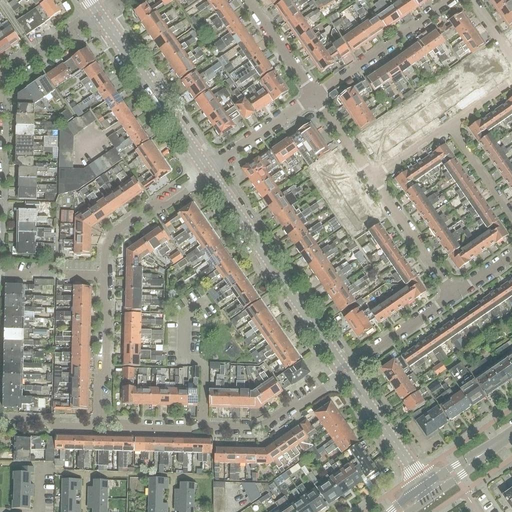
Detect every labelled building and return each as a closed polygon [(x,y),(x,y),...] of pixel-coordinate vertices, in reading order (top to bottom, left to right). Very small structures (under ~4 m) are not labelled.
[(50,19),(50,20),(54,16),(56,17),(59,14),(59,13),(60,12),(55,5),(56,4),(53,0),(52,0),(48,0),(17,22),(26,36),(45,23),(50,19)] [(175,0),(174,0),(159,0),(161,2),(156,5),(159,11),(175,0)] [(196,9),(199,13),(206,8),(217,0),(206,0),(208,2),(206,3),(205,2),(196,9)] [(217,0),(206,8),(209,11),(212,9),(215,13),(228,4),(224,0),(217,0)] [(295,0),(292,2),(290,0),(284,0),(275,6),(274,7),(279,13),(280,13),(281,15),(298,3),(303,0),(295,0)] [(286,24),(300,14),(296,9),(309,0),(303,0),(298,3),(281,15),(282,17),(286,24)] [(318,0),(315,2),(320,10),(324,8),(325,10),(333,5),(334,6),(341,0),(318,0)] [(401,19),(393,6),(389,9),(382,0),(381,0),(379,2),(393,23),(395,22),(396,23),(401,19)] [(408,13),(399,0),(393,0),(396,4),(393,6),(401,19),(407,15),(406,14),(408,13)] [(417,8),(411,0),(399,0),(408,13),(411,11),(411,12),(417,8)] [(490,0),(492,4),(497,12),(511,2),(509,0),(490,0)] [(393,23),(379,2),(374,5),(376,9),(372,12),(375,16),(376,16),(382,26),(385,30),(391,26),(391,25),(393,23)] [(502,17),(504,20),(511,14),(511,3),(511,2),(497,12),(501,18),(502,17)] [(18,3),(11,8),(13,12),(20,7),(18,3)] [(142,22),(157,12),(159,11),(156,5),(150,9),(146,4),(134,12),(135,13),(135,14),(137,17),(138,17),(142,22)] [(214,26),(233,13),(231,11),(232,10),(228,4),(215,13),(218,17),(211,22),(214,26)] [(376,16),(375,16),(372,19),(367,12),(365,12),(362,8),(360,10),(359,10),(377,35),(379,33),(379,34),(385,30),(382,26),(376,16)] [(167,19),(175,13),(173,9),(160,17),(157,12),(142,22),(141,23),(146,30),(146,29),(148,31),(147,32),(167,19)] [(359,10),(356,12),(359,16),(358,17),(364,24),(359,27),(369,41),(375,37),(374,36),(377,35),(359,10)] [(443,25),(438,28),(444,37),(468,21),(466,18),(467,18),(463,11),(449,21),(452,26),(447,29),(443,25)] [(315,16),(313,13),(313,12),(303,19),(300,14),(286,24),(290,30),(291,29),(293,31),(309,20),(314,16),(315,16)] [(338,12),(325,20),(326,21),(328,24),(339,18),(338,13),(338,12)] [(170,23),(173,21),(178,17),(175,13),(167,19),(170,23)] [(217,30),(224,26),(226,29),(239,21),(235,15),(234,15),(233,13),(214,26),(217,30)] [(297,40),(311,31),(309,27),(313,25),(313,24),(323,17),(320,13),(315,16),(314,16),(309,20),(293,31),(294,33),(293,34),(297,40)] [(191,19),(190,19),(196,27),(199,24),(194,16),(191,19)] [(167,19),(147,32),(148,33),(148,32),(150,34),(149,35),(153,41),(169,30),(166,26),(170,23),(167,19)] [(341,19),(333,25),(335,28),(340,24),(343,28),(346,26),(343,21),(341,19)] [(346,26),(348,29),(360,46),(362,45),(363,45),(369,41),(359,27),(355,30),(350,23),(349,23),(346,19),(343,21),(346,26)] [(243,27),(239,21),(226,29),(229,34),(221,39),(224,44),(244,30),(242,27),(243,27)] [(468,21),(444,37),(446,41),(457,34),(460,38),(474,28),(470,22),(469,22),(468,21)] [(0,31),(10,46),(14,44),(15,44),(18,42),(18,41),(20,40),(11,27),(5,30),(0,22),(0,31)] [(169,30),(153,41),(154,42),(155,42),(156,43),(155,44),(160,51),(176,40),(172,34),(184,26),(181,22),(169,30)] [(453,50),(456,53),(479,37),(478,35),(479,34),(474,28),(460,38),(463,43),(453,50)] [(331,29),(325,32),(321,36),(304,48),(305,50),(305,51),(309,57),(323,47),(320,43),(324,40),(323,40),(325,38),(329,35),(331,29)] [(347,36),(343,39),(352,52),(353,52),(359,48),(358,47),(360,46),(348,29),(344,32),(347,36)] [(429,35),(427,36),(439,52),(443,50),(440,46),(441,45),(445,42),(436,29),(432,32),(429,34),(429,35)] [(238,45),(250,37),(246,31),(245,32),(244,30),(224,44),(227,47),(232,44),(232,43),(235,41),(238,45)] [(333,47),(335,51),(338,54),(341,59),(342,59),(342,60),(348,55),(350,53),(350,54),(351,54),(334,30),(332,31),(331,36),(335,39),(337,43),(332,46),(333,47)] [(0,48),(2,52),(3,51),(4,52),(7,50),(7,48),(10,46),(0,31),(0,48)] [(303,46),(304,48),(321,36),(319,33),(315,36),(311,31),(297,40),(302,46),(303,46)] [(425,36),(418,41),(428,55),(432,52),(432,51),(435,55),(439,52),(427,36),(425,37),(425,36)] [(250,37),(238,45),(241,50),(237,53),(240,56),(255,45),(253,43),(254,43),(250,37)] [(468,51),(471,55),(486,45),(481,38),(480,39),(479,37),(456,53),(458,57),(468,51)] [(176,40),(160,51),(161,52),(165,59),(166,58),(167,60),(167,61),(183,50),(183,51),(187,48),(195,43),(194,40),(192,38),(184,44),(180,47),(177,41),(176,40)] [(224,44),(221,39),(213,44),(216,49),(224,44)] [(412,46),(410,48),(422,65),(426,63),(427,62),(423,57),(428,55),(418,41),(412,46)] [(219,53),(227,47),(224,44),(216,49),(219,53)] [(249,62),(261,53),(257,47),(256,48),(255,45),(240,56),(242,59),(246,57),(249,62)] [(315,64),(335,51),(333,47),(326,52),(323,47),(309,57),(313,63),(314,62),(315,64)] [(407,49),(401,53),(402,54),(411,67),(415,64),(418,68),(422,65),(410,48),(407,49)] [(80,72),(81,71),(91,64),(93,62),(95,61),(90,54),(90,55),(86,49),(83,51),(83,50),(78,53),(79,53),(72,58),(63,64),(46,76),(49,80),(56,89),(72,77),(80,72)] [(183,51),(183,50),(167,61),(172,68),(173,67),(174,69),(173,70),(193,57),(190,53),(186,56),(183,51)] [(193,57),(173,70),(174,71),(175,71),(176,72),(175,73),(180,80),(184,77),(196,69),(192,64),(196,61),(204,55),(201,51),(196,55),(193,57)] [(338,54),(335,51),(315,64),(317,67),(316,67),(320,73),(321,73),(334,64),(331,59),(335,56),(338,54)] [(243,72),(246,76),(266,61),(265,59),(261,53),(249,62),(252,66),(243,72)] [(393,60),(391,61),(394,65),(396,68),(398,67),(402,73),(406,70),(409,75),(414,71),(411,67),(402,54),(399,55),(393,59),(394,60),(393,60)] [(224,55),(218,59),(224,67),(230,63),(224,55)] [(493,56),(484,63),(494,77),(503,71),(493,56)] [(241,85),(257,74),(260,78),(273,69),(272,68),(268,63),(268,64),(266,61),(246,76),(238,80),(241,85)] [(385,66),(383,67),(392,80),(391,80),(394,85),(395,85),(398,82),(399,81),(403,79),(400,74),(402,73),(398,67),(396,68),(394,65),(391,61),(391,62),(390,61),(384,65),(385,66)] [(445,61),(442,64),(447,71),(447,72),(450,70),(450,69),(449,68),(445,61)] [(80,72),(72,77),(73,79),(83,72),(91,66),(95,64),(93,62),(91,64),(81,71),(80,72)] [(91,66),(83,72),(87,77),(80,82),(83,87),(90,82),(103,74),(99,69),(100,68),(98,65),(97,65),(96,63),(95,64),(91,66)] [(214,72),(221,67),(219,63),(212,68),(214,72)] [(484,63),(475,69),(485,84),(494,77),(484,63)] [(230,64),(224,68),(228,73),(234,69),(230,64)] [(376,72),(374,73),(386,90),(390,88),(390,87),(387,83),(391,80),(392,80),(383,67),(382,67),(376,71),(376,72)] [(182,81),(181,82),(186,88),(187,88),(188,90),(214,72),(212,68),(199,76),(195,71),(182,81)] [(475,69),(466,75),(476,90),(485,84),(475,69)] [(281,81),(274,71),(260,81),(267,91),(281,81)] [(214,72),(188,90),(190,92),(189,93),(193,100),(194,99),(208,90),(205,85),(217,76),(214,72)] [(366,79),(365,79),(368,83),(374,92),(379,89),(382,93),(383,92),(386,90),(374,73),(372,75),(371,74),(365,78),(366,79)] [(94,87),(90,90),(93,95),(94,94),(97,92),(109,83),(106,79),(107,78),(105,75),(104,75),(103,74),(90,82),(94,87)] [(466,75),(457,81),(467,96),(476,90),(466,75)] [(56,102),(60,99),(54,91),(55,91),(45,77),(42,79),(40,77),(34,82),(45,98),(51,94),(56,102)] [(418,78),(413,81),(417,87),(422,84),(418,78)] [(351,79),(346,83),(349,88),(354,84),(351,79)] [(364,80),(353,88),(352,87),(338,98),(340,101),(341,101),(342,103),(341,103),(343,106),(344,106),(358,96),(358,95),(366,90),(369,88),(364,80)] [(281,81),(267,91),(274,101),(281,96),(282,97),(287,93),(286,92),(288,91),(281,81)] [(457,81),(448,87),(458,102),(467,96),(457,81)] [(45,98),(34,82),(27,86),(28,89),(26,91),(37,107),(40,107),(42,110),(43,110),(44,110),(39,102),(45,98)] [(395,85),(400,92),(403,90),(398,82),(395,85)] [(113,88),(109,83),(97,92),(94,94),(97,99),(100,96),(104,102),(116,94),(115,92),(116,91),(114,88),(113,88)] [(264,90),(263,89),(259,93),(253,85),(250,88),(263,107),(266,105),(266,106),(272,102),(272,101),(264,90)] [(448,87),(439,93),(450,108),(458,102),(448,87)] [(196,101),(195,101),(199,108),(200,108),(202,110),(220,97),(223,95),(227,92),(224,88),(212,96),(209,91),(195,101),(196,101)] [(252,98),(247,101),(255,112),(256,113),(262,109),(261,108),(263,107),(250,88),(247,90),(252,98)] [(390,88),(386,90),(391,98),(395,95),(390,88)] [(254,113),(251,109),(236,89),(232,92),(237,98),(239,102),(234,105),(244,120),(245,121),(252,116),(251,115),(254,113)] [(329,94),(329,95),(332,100),(339,95),(335,90),(329,94)] [(386,90),(383,92),(388,100),(391,98),(386,90)] [(412,90),(403,96),(406,100),(414,94),(412,90)] [(17,115),(34,116),(43,117),(43,110),(42,110),(40,107),(37,107),(26,91),(18,95),(18,105),(18,113),(17,113),(17,115)] [(439,93),(430,99),(441,114),(450,108),(439,93)] [(111,112),(123,104),(120,99),(120,98),(119,95),(117,95),(116,94),(104,102),(111,112)] [(349,115),(350,114),(364,104),(358,96),(344,106),(346,108),(345,108),(349,115)] [(220,97),(202,110),(203,112),(202,112),(207,119),(222,109),(219,104),(223,102),(220,97)] [(399,97),(394,101),(398,105),(403,102),(399,97)] [(430,99),(422,106),(432,120),(441,114),(430,99)] [(355,123),(356,122),(370,112),(369,112),(366,107),(370,105),(368,101),(364,104),(350,114),(351,116),(350,117),(355,123)] [(511,109),(507,102),(498,108),(509,123),(511,120),(510,117),(511,115),(511,109)] [(123,104),(111,112),(118,122),(120,125),(132,117),(130,114),(129,112),(130,111),(128,108),(127,108),(123,104)] [(77,106),(76,106),(72,109),(78,118),(83,115),(77,106)] [(422,106),(413,112),(423,127),(432,120),(422,106)] [(222,109),(207,119),(212,126),(213,125),(214,127),(237,112),(233,107),(225,113),(222,109)] [(498,108),(488,115),(499,130),(500,129),(498,126),(499,125),(503,122),(505,126),(509,123),(498,108)] [(361,131),(365,129),(376,121),(372,116),(376,113),(373,109),(369,112),(370,112),(356,122),(357,124),(356,125),(361,131)] [(73,118),(68,110),(57,117),(63,125),(73,118)] [(90,112),(85,115),(91,124),(96,121),(90,112)] [(237,112),(214,127),(216,130),(215,130),(219,137),(220,136),(234,127),(230,122),(239,116),(237,112)] [(413,112),(404,118),(414,133),(423,127),(413,112)] [(53,122),(34,122),(34,116),(17,115),(15,115),(15,123),(18,123),(17,126),(53,127),(53,122)] [(91,124),(85,115),(81,118),(87,127),(91,124)] [(488,115),(480,121),(487,130),(486,130),(488,132),(493,129),(496,132),(499,130),(488,115)] [(132,117),(120,125),(122,128),(129,139),(142,130),(138,125),(139,124),(137,121),(135,121),(135,120),(134,120),(132,117)] [(81,118),(78,118),(76,118),(75,119),(82,130),(87,127),(81,118)] [(105,130),(111,127),(106,120),(105,121),(103,118),(98,121),(105,130)] [(404,118),(395,124),(405,139),(414,133),(404,118)] [(82,130),(75,119),(70,122),(78,133),(82,130)] [(469,128),(479,142),(483,139),(480,134),(483,132),(486,130),(487,130),(480,121),(480,120),(469,128)] [(78,133),(70,122),(60,130),(73,136),(78,133)] [(309,167),(326,155),(330,152),(324,143),(323,142),(317,134),(318,133),(317,132),(316,133),(310,124),(311,124),(310,123),(288,138),(298,152),(309,167)] [(395,124),(386,130),(396,145),(405,139),(395,124)] [(15,128),(14,136),(34,137),(34,131),(44,131),(58,131),(58,130),(58,127),(53,127),(17,126),(17,128),(15,128)] [(73,144),(73,136),(60,130),(59,144),(73,144)] [(119,145),(115,148),(118,152),(119,154),(120,152),(122,152),(133,144),(136,149),(148,140),(147,139),(148,138),(146,135),(145,135),(142,130),(129,139),(125,141),(122,143),(119,145)] [(386,130),(377,136),(387,151),(396,145),(386,130)] [(108,139),(108,138),(112,144),(115,148),(119,145),(122,143),(119,139),(115,133),(107,138),(108,139)] [(483,139),(479,142),(478,142),(484,152),(496,144),(500,141),(497,137),(494,140),(490,134),(483,139)] [(34,137),(14,136),(14,144),(17,144),(17,147),(43,147),(43,144),(34,143),(34,137)] [(377,136),(368,143),(378,158),(387,151),(377,136)] [(282,143),(280,144),(297,170),(300,168),(297,164),(298,163),(293,156),(298,152),(288,138),(288,137),(281,142),(282,143)] [(154,150),(156,149),(150,141),(146,144),(135,152),(139,158),(136,160),(132,163),(135,167),(142,162),(156,152),(154,150)] [(270,151),(273,155),(280,165),(285,161),(291,170),(292,169),(295,174),(298,172),(297,170),(280,144),(277,146),(277,145),(270,150),(271,151),(270,151)] [(490,160),(506,149),(504,146),(500,149),(496,144),(484,152),(490,160)] [(433,152),(434,153),(440,162),(442,160),(445,165),(449,162),(454,159),(444,145),(433,152)] [(43,147),(17,147),(17,149),(14,149),(14,157),(34,158),(34,151),(43,152),(43,147)] [(119,154),(118,152),(115,148),(110,151),(118,163),(123,159),(119,154)] [(506,149),(490,160),(496,169),(508,161),(505,156),(508,153),(511,150),(509,148),(506,150),(506,149)] [(110,151),(104,155),(112,167),(118,163),(110,151)] [(148,172),(164,161),(159,153),(157,154),(156,152),(142,162),(135,167),(137,170),(141,168),(144,166),(148,172)] [(249,181),(250,180),(276,163),(269,152),(258,159),(258,158),(249,164),(250,165),(249,165),(249,164),(244,167),(245,168),(244,168),(244,171),(244,172),(247,177),(247,176),(250,179),(249,180),(249,181)] [(440,165),(441,168),(443,167),(443,166),(445,165),(442,160),(440,162),(434,153),(426,158),(436,173),(439,171),(437,168),(440,165)] [(99,159),(107,170),(112,167),(104,155),(99,159)] [(333,156),(318,167),(325,176),(340,166),(333,156)] [(34,158),(14,157),(14,165),(20,165),(20,168),(47,168),(47,165),(33,164),(34,158)] [(436,173),(426,158),(416,165),(424,177),(429,173),(432,177),(435,174),(436,173)] [(443,174),(446,178),(461,167),(455,158),(454,159),(449,162),(445,165),(443,166),(443,167),(447,172),(443,174)] [(94,162),(102,174),(107,170),(99,159),(94,162)] [(146,181),(147,181),(144,183),(141,185),(144,189),(160,178),(160,179),(162,178),(162,177),(163,176),(164,177),(171,171),(164,161),(148,172),(152,177),(146,181)] [(511,166),(508,161),(496,169),(503,178),(511,171),(511,166)] [(94,162),(89,166),(97,178),(102,174),(94,162)] [(270,171),(278,166),(276,163),(250,180),(252,182),(251,183),(255,189),(270,179),(267,174),(271,172),(270,171)] [(124,172),(119,165),(115,167),(116,168),(120,174),(124,172)] [(416,165),(407,171),(413,180),(413,181),(414,183),(420,179),(422,183),(426,180),(424,177),(416,165)] [(89,166),(84,170),(92,181),(97,178),(89,166)] [(340,166),(325,176),(331,185),(346,174),(340,166)] [(467,176),(461,167),(446,178),(448,182),(452,179),(455,184),(467,176)] [(17,170),(17,178),(37,179),(37,173),(47,173),(47,168),(20,168),(20,170),(17,170)] [(116,168),(112,170),(116,177),(120,174),(116,168)] [(58,196),(78,190),(92,181),(84,170),(73,169),(59,169),(58,196)] [(284,175),(282,171),(270,179),(255,189),(256,190),(257,189),(258,191),(257,192),(262,199),(277,189),(273,183),(277,181),(276,180),(284,175)] [(396,178),(405,192),(410,189),(407,184),(409,182),(410,183),(413,181),(413,180),(407,171),(396,178)] [(511,171),(503,178),(509,187),(511,184),(511,171)] [(137,195),(143,191),(134,177),(130,180),(124,172),(120,174),(135,196),(137,194),(137,195)] [(123,185),(119,188),(128,202),(134,198),(133,197),(135,196),(120,174),(116,177),(123,185)] [(346,174),(331,185),(337,194),(352,183),(346,174)] [(105,185),(109,182),(104,175),(100,177),(105,185)] [(458,196),(474,185),(467,176),(455,184),(459,190),(456,192),(458,196)] [(105,185),(100,177),(94,181),(100,188),(102,187),(105,185)] [(37,179),(17,178),(17,186),(20,186),(20,189),(46,189),(46,185),(37,185),(37,179)] [(105,185),(120,206),(122,205),(122,206),(128,202),(119,188),(115,191),(109,182),(105,185)] [(352,183),(337,194),(343,203),(358,192),(352,183)] [(108,196),(103,199),(113,212),(119,208),(118,207),(120,206),(105,185),(102,187),(108,196)] [(405,193),(411,202),(422,194),(423,194),(427,191),(424,188),(420,190),(416,185),(410,189),(405,192),(405,193)] [(468,202),(480,194),(474,185),(458,196),(461,200),(464,197),(466,200),(468,202)] [(288,195),(269,208),(269,209),(270,209),(271,210),(270,211),(275,218),(292,206),(288,201),(302,191),(299,187),(296,189),(296,190),(291,193),(288,195)] [(90,195),(85,188),(81,191),(80,191),(84,197),(85,196),(86,198),(90,195)] [(19,199),(36,200),(37,194),(45,194),(46,194),(46,189),(20,189),(20,191),(17,191),(17,199),(19,199)] [(45,194),(45,200),(54,200),(54,195),(56,195),(56,190),(46,189),(46,194),(45,194)] [(277,189),(262,199),(267,206),(268,205),(269,207),(268,208),(269,208),(288,195),(286,192),(281,195),(277,189)] [(358,192),(343,203),(349,211),(364,201),(358,192)] [(90,195),(105,217),(107,215),(107,216),(113,212),(103,199),(99,202),(93,193),(90,195)] [(436,198),(434,194),(426,199),(423,194),(422,194),(411,202),(417,211),(436,198)] [(480,194),(468,202),(471,208),(468,210),(470,214),(486,203),(480,194)] [(92,206),(89,209),(98,222),(103,219),(103,218),(105,217),(90,195),(86,198),(92,206)] [(423,220),(435,212),(438,209),(437,208),(434,210),(431,206),(439,201),(436,198),(417,211),(423,220)] [(364,201),(349,211),(356,220),(370,210),(364,201)] [(183,211),(164,224),(170,234),(175,231),(171,225),(175,222),(176,223),(181,220),(184,224),(200,213),(193,203),(186,208),(186,209),(184,210),(184,209),(182,210),(183,211)] [(486,203),(470,214),(473,217),(476,215),(480,220),(492,212),(486,203)] [(314,204),(309,208),(311,212),(312,213),(317,209),(314,204)] [(292,206),(275,218),(280,224),(282,226),(281,226),(281,227),(300,214),(298,210),(295,212),(292,206)] [(300,214),(281,227),(282,228),(283,227),(284,229),(283,229),(288,236),(303,226),(302,226),(307,223),(303,217),(311,212),(309,208),(304,212),(300,214)] [(75,216),(75,219),(75,224),(75,225),(86,225),(88,224),(90,227),(92,225),(93,226),(98,222),(89,209),(82,213),(81,212),(75,216)] [(18,218),(18,223),(36,223),(37,223),(46,224),(47,217),(39,217),(37,218),(37,210),(18,210),(18,212),(17,212),(17,218),(18,218)] [(370,210),(356,220),(362,230),(377,219),(370,210)] [(62,223),(74,223),(75,212),(62,211),(62,223)] [(429,229),(447,217),(445,213),(439,217),(435,212),(423,220),(429,229)] [(492,212),(480,220),(476,222),(479,226),(483,224),(486,229),(498,221),(492,212)] [(174,239),(176,242),(204,223),(203,221),(205,220),(200,213),(184,224),(187,229),(184,231),(174,239)] [(334,218),(327,222),(334,232),(341,227),(335,217),(334,218)] [(436,238),(448,229),(444,224),(450,220),(447,217),(429,229),(436,238)] [(498,221),(486,229),(496,243),(507,235),(498,221)] [(36,223),(18,223),(17,225),(17,228),(18,229),(18,233),(51,233),(51,229),(36,229),(36,223)] [(204,223),(176,242),(179,247),(190,239),(193,237),(196,242),(212,231),(207,224),(206,225),(204,223)] [(303,226),(288,236),(292,243),(293,242),(294,244),(294,245),(294,246),(321,227),(319,223),(306,232),(303,226)] [(370,243),(386,232),(379,223),(367,232),(371,238),(367,240),(370,243)] [(74,230),(74,236),(91,237),(91,230),(90,230),(90,227),(88,224),(86,225),(75,225),(75,224),(60,224),(60,231),(64,231),(64,229),(74,230)] [(170,241),(163,231),(160,227),(160,226),(153,231),(153,232),(151,233),(166,254),(170,251),(165,244),(170,241)] [(301,255),(316,245),(312,239),(324,230),(321,227),(294,246),(295,246),(297,247),(296,248),(301,255)] [(452,227),(448,229),(436,238),(442,247),(457,236),(455,232),(451,235),(449,232),(453,229),(452,227)] [(467,240),(478,255),(487,248),(480,237),(475,240),(467,229),(464,232),(463,233),(464,235),(468,240),(467,240)] [(487,248),(496,243),(486,229),(484,231),(485,233),(483,235),(480,231),(477,234),(480,237),(487,248)] [(186,257),(186,258),(188,261),(195,256),(217,241),(215,239),(217,238),(212,231),(196,242),(200,247),(196,249),(197,249),(186,257)] [(376,245),(380,250),(392,242),(386,232),(370,243),(372,247),(376,245)] [(43,238),(54,238),(54,234),(51,234),(51,233),(18,233),(18,237),(17,238),(17,241),(18,243),(18,244),(35,244),(36,238),(43,238)] [(148,234),(142,238),(152,253),(157,250),(161,257),(166,254),(151,233),(149,235),(148,234)] [(90,243),(91,237),(74,236),(74,241),(64,241),(63,245),(89,246),(89,243),(90,243)] [(458,249),(460,247),(464,245),(462,243),(458,245),(456,242),(460,239),(457,236),(442,247),(448,256),(449,255),(454,252),(458,249)] [(136,244),(134,245),(144,261),(145,262),(152,266),(153,265),(155,262),(149,258),(147,256),(149,255),(150,255),(152,253),(142,238),(135,243),(136,244)] [(338,239),(332,243),(333,244),(336,247),(341,244),(338,239)] [(464,245),(460,247),(469,261),(478,255),(467,240),(464,242),(467,246),(465,247),(464,245)] [(202,257),(205,262),(225,249),(220,242),(218,243),(217,241),(195,256),(197,260),(202,257)] [(398,251),(392,242),(380,250),(383,255),(380,258),(382,262),(398,251)] [(355,244),(352,243),(351,243),(346,246),(350,252),(357,247),(355,244)] [(43,244),(35,244),(18,244),(18,247),(17,247),(17,253),(18,253),(18,255),(35,255),(35,250),(43,250),(43,244)] [(317,246),(302,257),(307,264),(307,263),(309,265),(308,265),(308,266),(336,247),(333,244),(329,247),(328,246),(320,251),(317,246)] [(89,248),(89,246),(63,245),(63,249),(74,249),(74,254),(73,254),(73,256),(90,256),(90,248),(89,248)] [(126,260),(125,268),(141,268),(141,263),(144,261),(134,245),(133,246),(132,246),(128,248),(128,249),(127,252),(126,252),(126,256),(127,256),(127,260),(126,260)] [(367,246),(362,249),(365,255),(370,251),(367,246)] [(310,269),(315,275),(329,265),(326,260),(338,251),(336,247),(308,266),(309,267),(310,266),(311,268),(310,269)] [(470,261),(469,261),(460,247),(458,249),(454,252),(449,255),(458,269),(470,261)] [(229,256),(225,249),(205,262),(209,267),(209,268),(201,274),(203,277),(229,259),(228,257),(229,256)] [(398,251),(382,262),(385,265),(389,263),(392,268),(404,259),(398,251)] [(173,264),(182,258),(178,252),(169,258),(173,264)] [(360,252),(354,256),(357,260),(362,257),(363,256),(360,252)] [(184,259),(178,264),(180,267),(187,263),(184,259)] [(404,259),(392,268),(396,273),(392,276),(395,279),(411,268),(404,259)] [(230,261),(209,276),(212,280),(216,277),(216,278),(220,275),(223,281),(239,270),(234,262),(232,263),(230,261)] [(321,284),(321,285),(348,266),(346,262),(333,271),(329,265),(315,275),(319,282),(320,282),(321,283),(321,284)] [(323,287),(327,294),(342,284),(339,278),(351,269),(348,266),(321,285),(322,285),(324,287),(323,287)] [(125,268),(125,276),(126,276),(126,279),(151,279),(152,275),(143,274),(143,268),(141,268),(125,268)] [(411,268),(395,279),(397,283),(401,281),(405,286),(407,284),(411,282),(416,278),(417,277),(411,268)] [(218,298),(219,298),(244,281),(242,279),(244,277),(239,270),(223,281),(227,286),(220,291),(216,294),(211,298),(214,301),(218,298)] [(366,276),(359,281),(361,284),(365,282),(368,280),(368,279),(366,276)] [(368,280),(365,282),(367,285),(374,281),(372,277),(368,279),(368,280)] [(416,278),(411,282),(414,287),(411,289),(411,288),(411,289),(408,290),(414,299),(415,300),(426,292),(416,278)] [(125,282),(125,290),(142,290),(142,285),(151,285),(151,287),(161,287),(161,285),(164,285),(164,280),(158,279),(151,279),(126,279),(126,282),(125,282)] [(42,291),(42,286),(54,286),(54,280),(34,280),(34,285),(34,291),(42,291)] [(214,301),(213,301),(216,306),(226,299),(230,297),(233,295),(236,300),(252,289),(247,282),(245,283),(244,281),(219,298),(218,298),(214,301)] [(342,284),(327,294),(332,301),(333,300),(334,302),(333,302),(334,303),(361,284),(359,281),(346,289),(342,284)] [(361,284),(334,303),(334,304),(335,303),(336,305),(335,306),(340,313),(353,303),(355,302),(351,296),(367,285),(365,282),(361,284)] [(5,296),(25,296),(25,291),(34,291),(34,285),(6,285),(5,296)] [(64,285),(64,286),(64,292),(73,292),(73,296),(73,297),(90,297),(91,297),(91,286),(83,286),(83,287),(81,287),(81,286),(78,286),(78,287),(74,286),(74,285),(65,285),(64,285)] [(511,302),(511,297),(504,285),(495,291),(503,303),(508,299),(511,303),(511,302)] [(414,299),(408,290),(406,287),(401,291),(398,287),(395,290),(405,305),(414,299)] [(228,315),(230,319),(240,312),(257,300),(256,298),(258,297),(252,289),(236,300),(240,306),(228,315)] [(125,290),(125,298),(126,298),(126,300),(151,301),(151,297),(142,296),(142,290),(125,290)] [(405,305),(395,290),(391,292),(394,296),(388,299),(397,311),(405,305)] [(499,311),(500,310),(498,307),(503,303),(495,291),(486,297),(497,313),(499,311)] [(43,297),(25,296),(5,296),(5,308),(25,308),(25,304),(28,301),(33,302),(42,302),(42,301),(43,297)] [(72,307),(90,308),(91,300),(90,300),(90,297),(73,297),(73,296),(64,296),(64,302),(73,302),(72,307)] [(477,304),(478,306),(485,316),(485,315),(490,312),(494,318),(498,315),(497,313),(486,297),(477,304)] [(355,302),(353,303),(357,308),(361,305),(364,303),(362,300),(361,298),(355,302)] [(381,299),(377,302),(387,318),(397,311),(388,299),(386,301),(383,303),(381,299)] [(124,303),(124,312),(125,312),(130,312),(142,312),(142,307),(151,307),(165,307),(165,301),(163,301),(157,301),(151,301),(126,300),(125,303),(124,303)] [(231,321),(231,322),(234,327),(238,324),(237,323),(244,317),(244,318),(245,319),(248,317),(251,321),(267,310),(262,303),(260,304),(258,302),(241,314),(231,321)] [(371,314),(375,318),(378,324),(387,318),(377,302),(373,305),(376,308),(370,312),(371,314)] [(488,319),(485,315),(485,316),(478,306),(467,314),(474,323),(481,318),(484,322),(488,319)] [(63,317),(89,317),(89,315),(90,315),(90,308),(72,307),(72,312),(63,312),(63,317)] [(26,311),(26,313),(42,313),(42,308),(25,308),(5,308),(5,319),(24,319),(25,311),(26,311)] [(354,311),(344,318),(349,325),(350,324),(352,327),(371,314),(370,312),(368,309),(362,313),(359,308),(354,311)] [(252,330),(245,335),(247,339),(272,321),(270,319),(272,318),(267,310),(251,321),(248,324),(252,330)] [(124,324),(124,325),(163,326),(163,321),(141,320),(142,314),(130,314),(124,314),(124,322),(125,322),(125,324),(124,324)] [(377,325),(378,324),(375,318),(371,314),(352,327),(354,330),(353,331),(358,338),(358,337),(359,338),(362,336),(361,335),(364,333),(364,334),(365,333),(365,334),(373,329),(368,323),(373,319),(377,325)] [(474,323),(467,314),(456,321),(463,331),(465,335),(469,332),(467,328),(474,323)] [(72,327),(90,328),(90,320),(89,320),(89,317),(63,317),(63,322),(72,322),(72,327)] [(24,319),(5,319),(5,330),(24,331),(24,330),(24,329),(29,330),(29,324),(40,324),(40,323),(40,322),(41,319),(24,319)] [(463,331),(456,321),(455,319),(446,325),(456,341),(460,338),(458,335),(463,331)] [(247,339),(244,341),(246,345),(247,345),(248,347),(252,344),(251,342),(257,338),(258,338),(261,336),(264,341),(280,330),(280,329),(275,322),(273,323),(272,321),(247,339)] [(124,325),(124,332),(125,332),(125,335),(151,335),(151,331),(141,331),(141,325),(124,325)] [(446,325),(437,331),(445,343),(450,340),(453,343),(456,341),(446,325)] [(63,337),(89,338),(89,336),(90,336),(90,328),(72,327),(72,333),(63,333),(63,337)] [(24,331),(5,330),(4,341),(23,342),(23,341),(29,341),(29,335),(33,335),(33,330),(24,330),(24,331)] [(265,348),(257,353),(261,358),(265,355),(268,353),(285,341),(284,339),(286,337),(280,330),(264,341),(268,346),(265,348)] [(430,336),(427,338),(444,361),(448,359),(440,347),(445,343),(437,331),(430,336)] [(469,332),(465,335),(471,342),(474,339),(469,332)] [(124,337),(123,345),(141,346),(141,340),(151,341),(151,335),(125,335),(125,337),(124,337)] [(71,348),(89,348),(90,340),(89,340),(89,338),(63,337),(63,343),(71,343),(71,348)] [(432,352),(437,359),(440,364),(442,363),(444,361),(427,338),(418,344),(427,356),(432,352)] [(456,341),(462,349),(464,347),(466,346),(460,338),(456,341)] [(4,341),(4,352),(24,353),(24,352),(24,346),(32,346),(32,341),(29,341),(23,341),(23,342),(4,341)] [(261,358),(255,361),(258,365),(266,359),(271,356),(271,357),(274,355),(278,360),(294,349),(288,342),(287,343),(285,341),(268,353),(265,355),(261,358)] [(453,355),(455,354),(458,351),(460,350),(462,349),(456,341),(453,343),(456,348),(450,352),(453,355)] [(511,343),(510,341),(503,346),(506,351),(511,347),(511,343)] [(410,350),(421,365),(424,363),(422,359),(427,356),(418,344),(410,350)] [(141,346),(123,345),(123,353),(124,353),(124,356),(157,356),(157,357),(162,357),(162,352),(150,352),(141,351),(141,346)] [(503,346),(496,351),(499,356),(506,351),(503,346)] [(62,358),(88,359),(88,356),(89,356),(89,348),(71,348),(71,354),(62,353),(62,358)] [(272,373),(275,378),(276,378),(280,376),(297,364),(300,362),(299,360),(297,358),(299,357),(294,349),(278,360),(281,365),(278,368),(279,369),(275,372),(272,373)] [(255,350),(250,354),(255,361),(261,358),(257,353),(255,350)] [(401,356),(409,368),(414,364),(417,368),(421,365),(410,350),(401,356)] [(511,351),(497,362),(509,379),(511,378),(511,379),(511,378),(511,351)] [(32,353),(24,352),(24,353),(4,352),(4,364),(23,364),(23,357),(25,357),(25,358),(32,358),(32,353)] [(123,366),(129,366),(140,367),(140,361),(157,362),(157,357),(157,356),(124,356),(124,358),(123,358),(123,366)] [(407,368),(399,357),(381,370),(385,375),(384,376),(389,383),(402,373),(401,372),(407,369),(407,368)] [(59,358),(59,363),(71,363),(71,368),(89,369),(89,361),(88,361),(88,359),(62,358),(59,358)] [(485,359),(477,364),(480,369),(488,364),(485,359)] [(280,376),(276,378),(284,390),(291,385),(292,385),(293,384),(307,374),(308,373),(307,372),(308,371),(302,363),(301,362),(300,362),(297,364),(280,376)] [(484,393),(486,396),(487,396),(486,395),(488,394),(489,394),(495,390),(494,390),(501,385),(501,386),(507,382),(507,381),(509,379),(497,362),(490,366),(488,364),(480,369),(482,372),(474,378),(484,392),(484,393)] [(437,375),(446,369),(442,363),(440,364),(433,369),(437,375)] [(23,364),(4,364),(4,375),(23,376),(23,375),(23,369),(41,370),(42,365),(23,364)] [(477,364),(469,369),(473,374),(480,369),(477,364)] [(256,371),(255,367),(248,367),(251,375),(253,373),(256,378),(259,376),(259,375),(256,371)] [(62,379),(88,379),(88,377),(89,377),(89,369),(71,368),(71,374),(62,374),(62,368),(54,368),(54,378),(62,379)] [(134,369),(129,368),(124,368),(124,380),(127,380),(127,387),(122,387),(122,404),(133,404),(133,387),(133,380),(134,380),(134,369)] [(407,369),(401,372),(402,373),(389,383),(394,390),(394,389),(396,391),(416,377),(413,373),(407,378),(404,374),(408,371),(407,369)] [(179,377),(178,405),(181,405),(181,406),(188,406),(188,381),(183,381),(184,370),(179,370),(179,377)] [(282,391),(273,378),(270,381),(264,372),(262,373),(259,375),(259,376),(274,397),(276,395),(277,396),(283,392),(282,391)] [(471,407),(472,407),(480,401),(479,400),(484,397),(468,372),(461,377),(466,385),(460,390),(461,391),(471,407)] [(23,376),(4,375),(3,386),(23,387),(23,386),(23,380),(41,381),(41,376),(23,375),(23,376)] [(209,390),(208,404),(209,404),(209,406),(209,407),(216,408),(216,407),(219,407),(220,375),(219,375),(216,375),(215,390),(209,390)] [(222,408),(229,408),(230,390),(223,390),(224,375),(220,375),(219,407),(222,407),(222,408)] [(133,387),(133,404),(139,405),(139,404),(142,404),(142,376),(139,376),(138,376),(137,388),(134,388),(134,387),(133,387)] [(142,376),(142,404),(144,404),(144,405),(151,405),(151,388),(147,388),(147,376),(142,376)] [(151,388),(151,405),(157,405),(157,404),(160,404),(161,377),(156,376),(156,389),(151,388)] [(261,386),(256,389),(266,404),(272,399),(272,398),(274,397),(274,398),(275,398),(274,397),(259,376),(256,378),(258,382),(261,386)] [(161,377),(160,404),(163,404),(163,405),(169,405),(170,389),(170,383),(165,383),(165,377),(161,377)] [(170,389),(169,405),(176,406),(176,405),(178,405),(179,377),(174,377),(174,383),(170,383),(170,389)] [(401,401),(405,398),(416,391),(412,386),(419,382),(416,377),(396,391),(397,393),(396,394),(401,401)] [(70,389),(88,389),(89,381),(88,381),(88,379),(62,379),(54,378),(54,389),(59,389),(60,383),(71,384),(70,389)] [(188,381),(188,406),(194,406),(194,405),(197,405),(197,406),(197,403),(198,379),(192,379),(192,384),(188,384),(188,381)] [(236,391),(230,390),(229,408),(237,408),(237,407),(239,407),(240,381),(237,381),(236,381),(236,391)] [(242,408),(250,408),(250,393),(250,391),(244,391),(244,381),(240,381),(239,407),(242,407),(242,408)] [(442,386),(439,382),(438,381),(434,384),(437,390),(446,403),(440,407),(450,421),(457,416),(457,415),(459,414),(459,415),(461,414),(442,386)] [(434,384),(428,388),(431,394),(437,390),(434,384)] [(471,407),(461,391),(454,396),(450,389),(449,390),(445,384),(442,386),(461,414),(461,413),(463,411),(464,412),(471,407)] [(23,387),(3,386),(3,397),(23,398),(23,390),(24,390),(24,392),(32,392),(32,387),(23,386),(23,387)] [(409,413),(413,410),(425,402),(421,396),(427,392),(424,388),(402,403),(403,404),(404,403),(405,405),(404,406),(409,413)] [(59,389),(54,389),(54,399),(67,399),(87,399),(87,397),(88,397),(88,389),(70,389),(70,394),(58,394),(58,391),(59,389)] [(250,393),(250,408),(254,408),(254,407),(257,408),(257,409),(259,409),(266,404),(256,389),(256,390),(252,393),(250,393)] [(38,398),(23,398),(3,397),(3,408),(22,409),(22,411),(32,411),(32,409),(38,409),(38,398)] [(88,399),(87,399),(67,399),(67,404),(61,404),(61,403),(53,402),(53,404),(53,409),(75,410),(75,411),(78,411),(78,410),(80,410),(80,411),(88,411),(88,399)] [(432,399),(428,402),(433,409),(432,410),(427,413),(426,413),(438,430),(446,425),(445,424),(446,422),(447,424),(448,423),(446,419),(432,399)] [(320,420),(310,427),(313,430),(315,429),(338,413),(337,413),(336,413),(335,411),(336,411),(331,404),(330,404),(316,414),(320,420)] [(427,437),(432,435),(435,432),(434,431),(436,429),(437,431),(438,430),(426,413),(427,413),(423,408),(412,415),(427,437)] [(329,434),(344,423),(339,416),(337,414),(338,414),(338,413),(315,429),(317,433),(325,428),(329,434)] [(307,434),(313,430),(310,427),(306,421),(300,425),(307,434)] [(325,451),(351,433),(351,432),(350,432),(348,430),(349,430),(344,423),(329,434),(333,440),(322,447),(325,451)] [(296,427),(290,431),(299,445),(303,442),(306,446),(307,445),(310,450),(305,453),(308,457),(312,454),(316,451),(302,430),(299,427),(298,425),(298,426),(296,428),(296,427)] [(315,429),(313,430),(307,434),(309,438),(317,433),(315,429)] [(295,448),(299,445),(290,431),(283,435),(284,436),(282,438),(296,458),(298,456),(299,455),(295,448)] [(338,448),(342,453),(358,442),(353,435),(352,436),(351,434),(351,433),(325,451),(328,455),(338,448)] [(64,461),(65,436),(62,436),(62,435),(55,435),(55,437),(55,451),(60,451),(60,460),(55,460),(55,462),(54,462),(54,466),(64,467),(64,462),(64,461)] [(74,451),(75,435),(68,435),(68,436),(65,436),(64,461),(64,462),(69,462),(69,451),(74,451)] [(75,435),(74,451),(79,451),(79,457),(77,457),(77,469),(79,469),(79,471),(84,471),(84,468),(84,455),(84,436),(82,436),(82,435),(75,435)] [(94,435),(87,435),(87,436),(84,436),(84,455),(84,468),(88,468),(89,452),(94,452),(94,435)] [(101,437),(101,436),(94,435),(94,452),(98,452),(98,466),(103,466),(103,461),(104,437),(101,437)] [(14,450),(30,451),(30,445),(41,445),(41,437),(31,437),(15,436),(15,444),(13,445),(13,447),(14,449),(14,450)] [(109,452),(113,452),(114,436),(106,436),(106,437),(104,437),(103,461),(103,466),(107,466),(108,466),(109,452)] [(118,468),(122,468),(123,456),(123,437),(120,437),(121,436),(114,436),(113,452),(119,452),(118,468)] [(128,452),(133,453),(133,436),(126,436),(126,437),(123,437),(123,456),(122,468),(127,468),(128,452)] [(135,436),(135,441),(135,453),(140,453),(140,461),(144,461),(145,438),(142,438),(142,437),(135,436)] [(55,437),(47,437),(47,442),(47,450),(54,451),(55,451),(55,437)] [(145,438),(144,461),(148,461),(149,453),(154,453),(155,437),(148,437),(148,438),(145,438)] [(162,437),(155,437),(154,453),(159,453),(159,465),(164,465),(164,438),(161,438),(162,437)] [(167,438),(164,438),(164,465),(168,465),(168,453),(174,453),(174,437),(167,437),(167,438)] [(178,461),(183,461),(183,439),(181,439),(181,438),(174,437),(174,453),(179,454),(179,457),(178,457),(178,461)] [(183,439),(183,461),(182,468),(187,468),(187,454),(193,454),(193,438),(186,438),(186,439),(183,439)] [(193,438),(193,454),(198,454),(198,463),(202,463),(203,439),(200,439),(200,438),(193,438)] [(212,455),(212,443),(213,439),(205,438),(205,439),(203,439),(202,463),(207,463),(207,454),(212,455)] [(279,438),(273,443),(282,457),(286,454),(289,458),(289,457),(292,460),(296,458),(282,438),(279,439),(279,438)] [(278,459),(282,457),(273,443),(266,447),(267,448),(265,449),(276,467),(278,470),(282,467),(283,466),(278,459)] [(344,454),(350,464),(353,468),(367,458),(358,444),(344,454)] [(218,448),(215,448),(214,473),(215,473),(215,481),(219,481),(219,473),(219,464),(225,464),(225,447),(218,447),(218,448)] [(235,473),(235,449),(233,449),(233,448),(225,447),(225,464),(230,465),(230,470),(229,474),(235,474),(235,473)] [(240,465),(245,465),(246,448),(238,448),(238,449),(235,449),(235,473),(239,473),(240,473),(240,465)] [(246,448),(245,465),(251,465),(250,469),(256,470),(256,465),(256,449),(253,449),(253,448),(246,448)] [(269,465),(270,465),(272,469),(276,467),(265,449),(262,449),(262,448),(256,448),(256,449),(256,465),(269,465)] [(14,462),(19,462),(39,462),(34,462),(35,457),(30,457),(30,452),(30,451),(14,450),(14,452),(13,453),(13,456),(14,457),(14,462)] [(55,462),(55,460),(54,460),(54,451),(47,450),(45,450),(45,462),(43,462),(54,462),(55,462)] [(316,451),(312,454),(317,462),(321,459),(319,455),(316,451)] [(353,468),(363,481),(367,478),(373,474),(373,473),(375,471),(376,472),(377,471),(373,464),(372,465),(367,458),(353,468)] [(343,468),(337,459),(333,462),(351,488),(352,488),(351,487),(354,485),(355,485),(362,481),(363,481),(353,468),(350,464),(343,468)] [(336,474),(329,478),(341,495),(348,490),(347,489),(350,487),(351,488),(333,462),(329,464),(336,474)] [(297,464),(289,470),(292,475),(301,469),(297,464)] [(33,485),(30,485),(28,485),(28,473),(34,474),(34,468),(22,468),(22,473),(13,472),(13,473),(17,473),(17,480),(15,480),(14,491),(33,491),(33,485)] [(276,479),(274,481),(278,486),(280,484),(289,478),(288,477),(285,473),(282,475),(276,479)] [(327,476),(318,482),(311,473),(307,476),(314,485),(327,504),(328,504),(329,505),(330,504),(329,503),(331,502),(332,503),(333,502),(341,496),(340,495),(341,495),(329,478),(327,476)] [(168,479),(149,478),(149,489),(151,489),(151,496),(147,496),(162,497),(163,485),(168,485),(168,479)] [(367,478),(363,481),(372,495),(377,491),(368,479),(367,478)] [(81,486),(81,480),(62,479),(62,491),(64,491),(64,497),(60,497),(75,498),(76,486),(81,486)] [(109,481),(94,480),(93,493),(88,492),(88,498),(107,499),(107,488),(105,488),(105,481),(109,481)] [(196,483),(180,483),(180,495),(175,495),(175,501),(193,501),(194,491),(192,490),(192,484),(196,484),(196,483)] [(257,488),(255,484),(241,484),(245,492),(257,488)] [(257,488),(259,492),(260,495),(265,492),(261,484),(255,484),(257,488)] [(318,511),(327,506),(315,490),(308,494),(302,485),(296,489),(312,511),(315,511),(317,511),(318,511)] [(259,492),(257,488),(245,492),(248,498),(259,492)] [(296,502),(291,506),(294,511),(312,511),(296,489),(290,493),(296,502)] [(12,509),(30,509),(27,509),(28,497),(33,497),(33,491),(14,491),(14,502),(16,502),(16,509),(12,508),(12,509)] [(248,498),(251,504),(261,497),(260,495),(259,492),(248,498)] [(162,497),(147,496),(151,497),(151,503),(149,503),(148,511),(167,511),(167,509),(162,509),(162,497)] [(75,498),(60,497),(60,498),(64,498),(64,505),(62,505),(61,511),(80,511),(80,510),(75,510),(75,498)] [(275,503),(280,511),(294,511),(291,506),(284,497),(275,503)] [(107,499),(88,498),(88,504),(93,504),(92,511),(104,511),(104,510),(106,510),(107,499)] [(193,511),(193,501),(175,501),(175,507),(180,507),(179,511),(193,511)]
